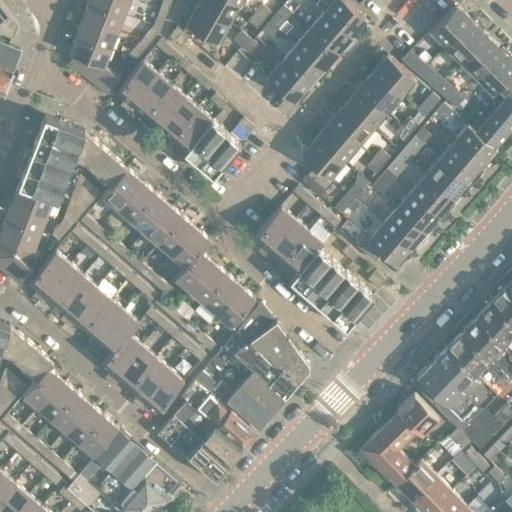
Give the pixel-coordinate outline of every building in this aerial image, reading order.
[(1,0),(0,0),(0,31),(12,36),(17,23),(9,12),(11,11),(1,0)] [(117,29),(123,12),(92,0),(87,0),(82,15),(117,29)] [(92,0),(123,12),(127,0),(92,0)] [(161,0),(159,7),(166,10),(170,0),(161,0)] [(228,20),(239,1),(237,0),(198,0),(197,1),(196,0),(196,1),(228,20)] [(317,0),(315,2),(323,9),(351,32),(365,15),(347,0),(317,0)] [(197,2),(194,7),(186,21),(217,39),(228,20),(196,1),(195,1),(197,2)] [(254,10),(263,18),(270,9),(261,1),(254,10)] [(430,27),(446,43),(471,18),(456,2),(430,27)] [(159,27),(166,10),(159,7),(152,23),(159,27)] [(323,9),(309,25),(338,50),(338,49),(337,48),(351,32),(323,9)] [(256,26),(263,18),(254,10),(247,18),(256,26)] [(285,18),(276,10),(269,19),(278,26),(285,18)] [(75,32),(110,46),(117,29),(82,15),(75,32)] [(486,33),(471,18),(446,43),(461,59),(488,32),(487,31),(486,33)] [(271,35),(278,26),(269,19),(262,27),(271,35)] [(152,23),(141,37),(147,42),(159,27),(152,23)] [(179,44),(187,34),(176,24),(167,34),(179,44)] [(338,50),(309,25),(295,41),(322,65),(336,49),(337,50),(338,50)] [(240,44),(248,35),(240,28),(232,37),(240,44)] [(104,62),(110,46),(75,32),(68,50),(74,52),(68,59),(106,90),(119,75),(104,62)] [(488,32),(461,59),(476,74),(502,48),(487,34),(488,32)] [(257,42),(248,35),(240,44),(249,51),(257,42)] [(160,36),(155,42),(170,54),(175,48),(160,36)] [(134,57),(147,42),(141,37),(128,52),(134,57)] [(0,64),(12,69),(20,47),(0,39),(0,64)] [(295,41),(281,58),(310,82),(309,81),(322,65),(295,41)] [(170,54),(181,64),(186,58),(175,48),(170,54)] [(400,57),(418,72),(426,63),(417,56),(409,48),(400,57)] [(492,90),(498,84),(497,83),(511,68),(511,58),(502,48),(476,74),(492,90)] [(417,54),(426,62),(431,58),(422,50),(417,54)] [(125,52),(117,62),(125,68),(133,58),(125,52)] [(387,52),(372,68),(399,92),(414,75),(387,52)] [(119,102),(125,107),(157,69),(142,57),(115,89),(124,97),(119,102)] [(309,83),(310,82),(281,58),(266,75),(294,98),(308,82),(309,83)] [(186,68),(197,78),(202,72),(191,62),(186,68)] [(441,76),(426,63),(418,72),(433,85),(441,76)] [(0,89),(3,91),(12,69),(0,64),(0,89)] [(385,108),(399,92),(372,68),(358,84),(357,83),(356,84),(385,108)] [(498,84),(506,92),(502,97),(511,105),(511,68),(497,83),(498,84)] [(157,69),(125,107),(130,111),(135,106),(143,113),(170,81),(157,69)] [(208,87),(209,86),(213,81),(202,72),(197,78),(208,87)] [(433,85),(451,100),(459,91),(441,76),(433,85)] [(147,126),(152,130),(184,93),(170,81),(143,113),(151,120),(147,126)] [(344,101),(371,125),(385,108),(356,84),(357,85),(344,101)] [(220,106),(226,100),(214,90),(209,96),(220,106)] [(439,97),(432,90),(417,108),(424,114),(439,97)] [(459,91),(451,100),(459,108),(467,98),(459,91)] [(157,135),(162,129),(170,137),(198,105),(184,93),(152,130),(157,135)] [(511,105),(502,97),(476,128),(475,129),(494,145),(511,124),(511,105)] [(452,108),(443,100),(435,108),(444,116),(452,108)] [(357,141),(371,125),(344,101),(330,117),(329,116),(328,116),(357,141)] [(185,149),(184,148),(211,116),(198,105),(170,137),(178,144),(174,149),(180,154),(185,149)] [(49,155),(70,162),(73,156),(83,128),(44,113),(31,148),(49,155)] [(249,130),(254,124),(243,114),(237,120),(249,130)] [(408,114),(401,122),(410,130),(417,122),(408,114)] [(239,141),(211,116),(184,148),(185,149),(202,163),(198,167),(209,176),(239,141)] [(316,134),(343,157),(357,141),(328,116),(328,117),(329,118),(316,134)] [(476,128),(467,121),(453,138),(482,163),(482,162),(481,161),(494,145),(475,129),(476,128)] [(394,130),(403,138),(410,130),(401,122),(394,130)] [(430,133),(421,125),(414,133),(423,141),(430,133)] [(123,162),(83,128),(73,156),(84,160),(107,180),(123,162)] [(416,149),(423,141),(414,133),(407,141),(400,149),(409,157),(416,149)] [(329,174),(343,157),(316,134),(301,151),(315,163),(307,172),(302,178),(320,193),(325,187),(333,178),(329,174)] [(453,138),(439,154),(466,178),(480,162),(481,163),(482,163),(453,138)] [(43,171),(49,155),(31,148),(26,146),(21,157),(26,159),(24,164),(43,171)] [(373,155),(382,163),(389,154),(380,146),(373,155)] [(393,158),(386,166),(395,174),(402,165),(409,157),(400,149),(393,158)] [(453,194),(466,178),(439,154),(425,171),(453,196),(454,195),(453,194)] [(24,164),(18,181),(53,194),(52,195),(57,197),(70,162),(49,155),(43,171),(24,164)] [(375,171),(382,163),(373,155),(366,163),(375,171)] [(126,164),(102,193),(116,205),(140,177),(126,164)] [(395,174),(386,166),(378,174),(388,182),(395,174)] [(425,171),(411,187),(438,211),(452,195),(453,196),(425,171)] [(79,172),(60,221),(67,226),(99,189),(79,172)] [(154,189),(140,177),(116,205),(130,217),(154,189)] [(18,181),(13,194),(11,198),(46,211),(52,195),(53,194),(18,181)] [(296,191),(307,201),(312,195),(301,185),(296,191)] [(362,186),(354,195),(360,200),(362,203),(370,194),(362,186)] [(424,227),(438,211),(411,187),(396,204),(425,228),(426,228),(424,227)] [(168,200),(154,189),(130,217),(143,229),(168,200)] [(323,204),(312,195),(307,201),(318,210),(323,204)] [(352,209),(360,200),(354,195),(346,204),(352,209)] [(11,198),(5,215),(40,228),(46,211),(11,198)] [(339,198),(333,205),(340,211),(346,204),(339,198)] [(181,212),(171,203),(168,200),(143,229),(157,241),(181,212)] [(262,253),(294,215),(280,203),(252,235),(262,243),(257,248),(262,253)] [(396,204),(382,220),(410,244),(423,228),(425,229),(425,228),(396,204)] [(323,215),(334,224),(339,218),(328,209),(323,215)] [(80,218),(92,228),(97,222),(85,212),(80,218)] [(195,224),(181,212),(157,241),(171,252),(195,224)] [(5,215),(0,227),(0,232),(33,245),(40,228),(5,215)] [(308,227),(294,215),(262,253),(268,257),(272,252),(281,259),(308,227)] [(395,260),(410,244),(382,220),(368,237),(364,233),(356,242),(374,258),(382,249),(395,260)] [(67,226),(60,221),(51,232),(58,238),(67,226)] [(210,236),(198,227),(195,224),(171,252),(184,263),(184,264),(199,247),(200,248),(210,236)] [(91,235),(80,226),(75,232),(86,241),(91,235)] [(113,236),(102,227),(97,233),(108,242),(113,236)] [(284,272),(290,276),(317,244),(318,245),(322,239),(308,227),(281,259),(289,266),(284,272)] [(27,262),(33,245),(0,232),(0,265),(18,281),(31,266),(27,262)] [(86,241),(96,250),(102,244),(91,235),(86,241)] [(108,242),(119,252),(124,246),(113,236),(108,242)] [(352,258),(357,252),(346,243),(341,249),(352,258)] [(332,257),(318,245),(317,244),(290,276),(307,291),(304,295),(314,304),(317,300),(344,268),(332,257)] [(32,293),(37,297),(69,260),(55,247),(27,280),(37,287),(32,293)] [(213,259),(200,248),(199,247),(184,264),(184,263),(174,275),(188,287),(213,259)] [(118,259),(107,249),(102,255),(104,257),(113,265),(118,259)] [(141,260),(138,257),(130,250),(124,256),(135,266),(141,260)] [(129,268),(118,259),(113,265),(124,274),(129,268)] [(202,299),(226,271),(213,259),(188,287),(202,299)] [(83,272),(69,260),(37,297),(43,302),(47,297),(55,304),(83,272)] [(152,269),(141,260),(135,266),(147,275),(152,269)] [(380,283),(386,276),(375,267),(369,273),(380,283)] [(373,292),(344,268),(317,300),(345,324),(373,292)] [(240,282),(226,271),(202,299),(216,311),(240,282)] [(97,283),(83,272),(55,304),(64,311),(59,316),(65,321),(97,283)] [(129,279),(140,288),(145,282),(134,273),(129,279)] [(168,283),(157,273),(152,280),(163,289),(168,283)] [(156,291),(145,282),(140,288),(151,297),(156,291)] [(243,285),(240,282),(216,311),(211,316),(216,321),(221,315),(230,323),(254,295),(243,285)] [(489,297),(511,318),(511,289),(504,282),(489,297)] [(83,327),(110,295),(97,283),(65,321),(70,325),(74,320),(83,327)] [(159,294),(154,300),(165,309),(170,303),(159,294)] [(124,307),(110,295),(83,327),(91,334),(87,340),(92,344),(124,307)] [(511,318),(489,297),(475,312),(511,346),(511,318)] [(261,300),(237,327),(240,330),(245,334),(271,314),(261,300)] [(138,319),(124,307),(92,344),(97,349),(102,343),(109,350),(110,351),(128,330),(129,331),(138,319)] [(163,316),(153,307),(148,313),(158,322),(163,316)] [(170,314),(181,323),(186,317),(175,308),(170,314)] [(461,326),(511,374),(511,372),(511,346),(475,312),(461,326)] [(174,325),(163,316),(158,322),(169,331),(174,325)] [(186,317),(181,323),(192,333),(197,327),(186,317)] [(9,322),(0,318),(0,333),(1,332),(4,333),(9,322)] [(240,357),(284,394),(308,366),(308,360),(276,318),(249,338),(245,334),(240,330),(237,327),(224,342),(233,350),(240,357)] [(9,322),(4,333),(0,344),(0,350),(9,354),(25,336),(9,322)] [(461,326),(446,341),(496,389),(505,380),(511,374),(461,326)] [(141,342),(129,331),(128,330),(110,351),(109,350),(99,361),(109,369),(104,374),(109,379),(141,342)] [(180,330),(175,336),(186,345),(191,339),(180,330)] [(214,341),(203,331),(197,337),(209,347),(214,341)] [(25,336),(9,354),(23,366),(39,347),(25,336)] [(202,349),(191,339),(186,345),(197,355),(202,349)] [(432,356),(482,404),(496,389),(446,341),(432,356)] [(155,353),(141,342),(109,379),(115,384),(119,378),(128,385),(155,353)] [(220,364),(233,350),(224,342),(212,356),(220,364)] [(23,366),(32,374),(44,361),(48,355),(39,347),(23,366)] [(131,398),(137,402),(169,365),(155,353),(128,385),(136,393),(131,398)] [(410,379),(459,427),(482,404),(432,356),(410,379)] [(248,374),(241,382),(272,408),(284,394),(240,357),(238,359),(242,362),(238,366),(248,374)] [(22,392),(37,404),(61,376),(44,361),(32,374),(36,376),(22,392)] [(169,365),(137,402),(142,407),(147,402),(156,410),(183,378),(169,365)] [(0,377),(0,380),(3,383),(12,372),(4,366),(0,377)] [(201,368),(195,375),(204,382),(211,389),(213,386),(216,382),(201,368)] [(3,383),(9,388),(18,377),(12,372),(3,383)] [(211,389),(204,382),(195,375),(180,392),(186,397),(192,401),(202,410),(235,438),(241,443),(255,427),(211,389)] [(75,388),(61,376),(37,404),(51,416),(75,388)] [(9,388),(15,394),(25,383),(18,377),(9,388)] [(272,408),(241,382),(240,381),(234,388),(221,377),(216,382),(213,386),(258,424),(272,408)] [(0,397),(9,388),(3,383),(0,380),(0,397)] [(496,389),(501,394),(510,385),(505,380),(496,389)] [(0,398),(6,404),(15,394),(9,388),(0,397),(0,398)] [(89,399),(87,398),(75,388),(51,416),(64,428),(89,399)] [(479,447),(493,432),(511,413),(511,404),(501,394),(496,389),(482,404),(459,427),(479,447)] [(397,408),(398,407),(416,425),(415,426),(421,432),(438,415),(413,390),(396,407),(397,408)] [(186,397),(173,411),(227,459),(241,443),(235,438),(202,410),(192,401),(186,397)] [(103,411),(89,399),(64,428),(78,440),(103,411)] [(358,445),(386,474),(388,472),(395,479),(396,477),(397,478),(414,462),(413,461),(396,444),(415,426),(416,425),(398,407),(397,408),(390,415),(358,445)] [(1,417),(13,427),(18,421),(6,411),(1,417)] [(117,423),(112,419),(103,411),(78,440),(92,452),(117,423)] [(186,453),(206,470),(212,476),(227,459),(221,454),(173,411),(158,429),(164,434),(169,439),(179,428),(183,432),(182,433),(194,443),(186,453)] [(106,511),(115,502),(144,469),(155,456),(118,425),(66,486),(74,492),(85,502),(97,511),(106,511)] [(463,432),(457,425),(447,434),(454,440),(463,432)] [(29,441),(34,435),(23,426),(18,432),(29,441)] [(498,436),(504,442),(511,434),(511,431),(507,427),(498,436)] [(469,438),(463,432),(454,440),(460,447),(469,438)] [(22,443),(11,434),(6,440),(17,449),(22,443)] [(29,441),(40,450),(45,444),(34,435),(29,441)] [(33,452),(22,443),(17,449),(28,458),(33,452)] [(498,449),(492,443),(483,452),(489,458),(498,449)] [(463,450),(472,460),(479,453),(470,444),(463,450)] [(51,449),(45,455),(57,465),(62,459),(51,449)] [(472,460),(482,469),(488,463),(479,453),(472,460)] [(395,479),(411,496),(436,471),(420,455),(413,461),(414,462),(397,478),(396,477),(395,479)] [(144,469),(171,493),(182,480),(155,456),(144,469)] [(49,466),(38,457),(33,463),(44,472),(49,466)] [(73,468),(62,459),(57,465),(68,474),(73,468)] [(488,469),(494,476),(496,478),(503,472),(494,463),(488,469)] [(55,482),(60,476),(49,466),(44,472),(55,482)] [(0,495),(14,479),(0,468),(0,495)] [(126,511),(154,511),(171,493),(144,469),(115,502),(126,511)] [(411,496),(426,511),(451,487),(436,471),(411,496)] [(0,511),(9,511),(28,491),(14,479),(0,495),(0,511)] [(58,489),(69,498),(74,492),(66,486),(63,483),(58,489)] [(426,511),(456,511),(466,502),(451,487),(426,511)] [(33,511),(41,503),(28,491),(9,511),(33,511)] [(80,508),(85,502),(74,492),(69,498),(80,508)] [(492,508),(496,511),(505,511),(511,507),(502,498),(492,508)] [(456,511),(475,511),(466,502),(456,511)] [(51,511),(41,503),(33,511),(51,511)]
